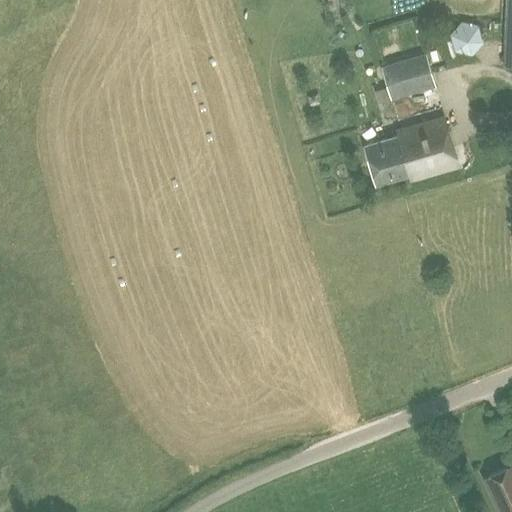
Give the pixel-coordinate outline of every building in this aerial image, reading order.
[(341,0),(343,13),(356,12),(355,0),(341,0)] [(484,21),(456,31),(464,53),(491,44),(484,21)] [(463,82),(463,70),(448,70),(447,51),(439,52),(440,83),(463,82)] [(427,52),(425,52),(383,64),(393,97),(436,84),(427,52)] [(460,164),(445,115),(397,130),(399,135),(365,145),(377,184),(411,174),(412,179),(460,164)] [(506,511),(511,509),(511,465),(489,476),(504,511),(506,511)]
